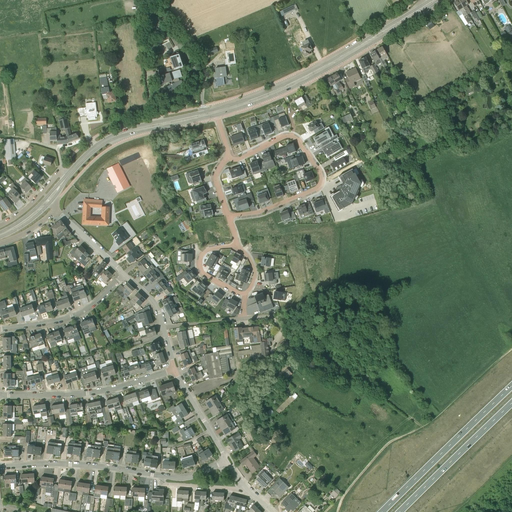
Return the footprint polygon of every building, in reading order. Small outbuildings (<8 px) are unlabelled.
[(468,16),(459,0),(454,4),(458,11),(456,12),(466,26),(468,24),(467,23),(470,22),(471,21),(468,16)] [(465,0),(459,0),(468,15),(471,13),(471,12),(467,6),(468,5),(465,0)] [(286,3),(275,8),(278,13),(288,9),(286,3)] [(480,20),(478,17),(477,15),(474,10),(471,12),(471,13),(475,20),(476,19),(478,21),(480,20)] [(425,22),(430,29),(435,26),(430,19),(425,22)] [(145,41),(147,46),(147,45),(152,44),(151,41),(153,40),(150,26),(144,27),(147,41),(145,41)] [(301,48),(305,56),(310,54),(309,54),(311,52),(311,51),(312,50),(311,47),(311,46),(310,47),(307,41),(303,43),(305,46),(301,48)] [(155,53),(153,44),(147,46),(151,59),(157,57),(155,53)] [(206,51),(208,56),(218,52),(216,47),(206,51)] [(381,63),(384,68),(387,67),(384,61),(389,58),(382,47),(377,50),(382,58),(379,59),(381,63)] [(376,66),(381,63),(379,59),(375,51),(370,54),(376,66)] [(170,58),(174,71),(181,69),(181,70),(184,69),(178,53),(177,53),(177,55),(170,58)] [(174,71),(170,58),(163,60),(167,74),(158,77),(161,85),(172,82),(173,84),(167,87),(169,92),(183,85),(181,80),(179,81),(178,78),(182,77),(180,70),(181,70),(181,69),(174,71)] [(369,66),(366,58),(361,59),(362,60),(359,61),(365,74),(367,73),(365,68),(369,66)] [(370,67),(374,75),(379,72),(375,64),(370,67)] [(225,67),(215,69),(217,78),(215,78),(215,81),(215,83),(215,82),(216,87),(224,85),(223,77),(227,77),(225,67)] [(345,80),(349,88),(355,85),(353,82),(361,79),(356,68),(346,73),(348,78),(345,80)] [(337,73),(332,77),(340,90),(343,88),(341,85),(339,82),(341,80),(340,77),(339,76),(339,77),(337,73)] [(365,75),(362,76),(368,89),(372,87),(371,84),(369,84),(365,75)] [(101,88),(102,95),(107,94),(109,103),(116,101),(114,93),(110,93),(106,77),(99,78),(101,88)] [(340,90),(332,77),(327,80),(331,86),(333,85),(335,89),(337,92),(340,90)] [(301,107),(303,110),(313,104),(311,101),(310,102),(306,95),(301,98),(300,96),(293,99),(299,108),(301,107)] [(78,109),(79,118),(87,117),(87,119),(88,119),(88,120),(95,119),(95,118),(97,118),(95,103),(85,104),(86,108),(78,109)] [(274,120),(278,133),(283,130),(283,127),(288,125),(284,113),(279,115),(280,118),(274,120)] [(57,138),(57,140),(57,144),(68,143),(79,139),(77,134),(71,136),(67,118),(65,119),(64,116),(58,117),(59,120),(62,130),(66,129),(68,137),(57,138)] [(308,126),(309,128),(308,128),(310,132),(311,131),(311,132),(317,128),(319,131),(324,128),(321,123),(319,125),(316,121),(308,126)] [(269,124),(258,127),(261,135),(264,133),(265,135),(272,133),(269,124)] [(50,140),(57,140),(57,138),(56,128),(51,129),(51,128),(47,128),(47,125),(43,126),(43,134),(50,134),(50,140)] [(258,127),(248,131),(251,140),(258,137),(258,136),(261,135),(258,127)] [(337,135),(334,136),(331,138),(327,131),(326,132),(314,139),(318,146),(321,144),(326,141),(328,144),(332,141),(338,138),(337,135)] [(234,146),(244,142),(241,133),(231,137),(234,146)] [(4,140),(6,160),(8,160),(12,160),(15,159),(13,139),(4,140)] [(189,146),(194,158),(208,153),(204,141),(189,146)] [(328,157),(339,150),(337,147),(340,145),(339,142),(335,144),(335,142),(333,143),(332,141),(328,144),(323,147),(325,150),(324,150),(326,155),(328,157)] [(286,147),(274,151),(276,156),(288,152),(288,154),(289,154),(296,152),(293,144),(286,146),(286,147)] [(336,162),(332,165),(335,170),(348,162),(345,157),(348,155),(347,152),(335,159),(336,162)] [(261,162),(264,171),(267,170),(266,168),(274,165),(273,160),(272,160),(269,153),(262,156),(264,161),(261,162)] [(293,156),(284,159),(286,163),(287,162),(291,161),(293,168),(305,164),(302,157),(294,159),(293,156)] [(43,163),(51,166),(52,160),(50,160),(51,159),(45,157),(43,163)] [(249,164),(253,175),(264,171),(261,162),(258,163),(257,162),(249,164)] [(130,187),(119,165),(107,171),(109,173),(108,174),(118,193),(130,187)] [(229,171),(232,179),(239,176),(240,179),(247,177),(245,171),(241,172),(240,168),(241,168),(240,167),(229,171)] [(303,170),(296,173),(296,175),(298,180),(305,178),(306,183),(311,181),(311,182),(314,180),(315,179),(314,177),(313,174),(312,174),(312,172),(305,175),(303,170)] [(340,191),(331,197),(341,211),(354,204),(363,185),(354,170),(339,178),(344,184),(340,191)] [(190,178),(193,185),(201,182),(197,171),(186,175),(187,179),(190,178)] [(30,179),(35,184),(41,178),(36,173),(30,179)] [(21,182),(22,184),(20,187),(25,193),(31,188),(28,185),(30,183),(25,178),(21,182)] [(295,180),(286,182),(290,193),(299,190),(296,182),(295,181),(295,180)] [(8,193),(10,195),(11,196),(12,195),(16,199),(18,197),(20,196),(16,191),(18,190),(19,191),(13,184),(9,188),(11,190),(8,193)] [(236,195),(237,198),(245,195),(243,193),(242,193),(240,186),(231,189),(234,196),(236,195)] [(195,202),(203,199),(205,198),(204,194),(205,194),(203,187),(191,191),(191,192),(189,193),(191,198),(193,197),(195,202)] [(273,196),(274,199),(280,196),(277,188),(271,190),(270,189),(267,190),(270,197),(273,196)] [(267,190),(267,189),(261,191),(262,194),(257,196),(258,200),(257,200),(258,204),(259,203),(259,204),(268,201),(267,198),(270,197),(267,190)] [(237,202),(240,211),(248,208),(247,203),(253,201),(250,193),(245,195),(237,198),(239,202),(237,202)] [(11,196),(10,195),(8,197),(15,204),(20,199),(18,197),(16,199),(12,195),(11,196)] [(316,201),(312,202),(314,206),(315,207),(314,208),(316,213),(324,210),(326,214),(330,212),(324,197),(320,199),(320,198),(315,200),(316,201)] [(5,198),(2,201),(0,198),(0,206),(0,207),(2,206),(5,211),(11,207),(5,198)] [(111,214),(109,214),(109,207),(103,207),(102,218),(89,218),(90,207),(102,207),(102,203),(91,203),(91,200),(85,199),(83,224),(108,225),(108,224),(111,224),(111,214)] [(203,210),(205,217),(213,215),(212,210),(211,211),(211,209),(212,208),(211,204),(200,206),(201,211),(203,210)] [(301,207),(297,208),(300,215),(303,214),(304,217),(309,215),(313,213),(310,205),(305,207),(305,205),(301,207)] [(284,212),(280,214),(281,217),(281,218),(282,221),(282,220),(283,221),(286,219),(287,222),(291,220),(290,219),(295,217),(293,211),(288,213),(288,211),(286,211),(284,212)] [(191,228),(186,220),(182,223),(186,230),(191,228)] [(61,221),(57,223),(60,227),(60,228),(62,231),(62,232),(64,235),(64,236),(67,234),(68,236),(71,233),(61,221)] [(60,227),(57,223),(52,228),(58,235),(56,236),(59,239),(64,235),(62,232),(62,231),(60,228),(60,227)] [(113,234),(118,241),(116,242),(119,246),(129,238),(122,228),(113,234)] [(53,260),(51,237),(42,238),(35,239),(37,246),(40,246),(46,245),(47,260),(53,260)] [(129,252),(137,247),(136,246),(141,243),(136,237),(132,240),(133,241),(130,243),(123,248),(127,253),(125,254),(126,255),(129,252)] [(26,244),(27,250),(29,250),(30,254),(36,252),(35,248),(34,243),(26,244)] [(70,253),(77,260),(86,251),(81,246),(78,249),(75,247),(70,253)] [(17,261),(13,247),(0,250),(0,259),(6,258),(6,257),(9,256),(11,262),(7,263),(9,269),(13,268),(12,266),(18,264),(17,261)] [(137,247),(129,252),(132,255),(127,259),(130,263),(133,261),(134,262),(143,255),(137,247)] [(86,251),(77,260),(85,267),(89,262),(87,260),(91,255),(86,251)] [(181,255),(181,262),(192,262),(192,255),(190,255),(190,251),(181,251),(181,255)] [(239,267),(239,266),(242,261),(239,260),(241,256),(236,253),(232,261),(237,263),(236,265),(239,267)] [(137,265),(140,269),(152,259),(148,254),(142,258),(144,260),(137,265)] [(211,254),(208,259),(216,264),(219,259),(221,260),(222,256),(217,254),(215,257),(211,254)] [(262,257),(261,266),(264,266),(264,265),(265,265),(265,266),(270,267),(271,258),(266,258),(266,259),(265,258),(262,257)] [(152,259),(140,269),(143,273),(145,271),(147,272),(155,266),(158,263),(153,258),(152,259)] [(208,270),(213,272),(215,270),(213,269),(216,264),(208,259),(205,265),(210,267),(208,270)] [(97,279),(100,275),(103,270),(107,264),(103,261),(95,272),(94,271),(93,272),(91,275),(97,279)] [(155,266),(147,272),(148,274),(146,276),(149,280),(159,271),(155,266)] [(224,281),(229,271),(221,267),(218,272),(221,274),(219,278),(224,281)] [(242,269),(240,275),(248,277),(250,272),(242,269)] [(100,275),(101,276),(101,277),(104,280),(102,281),(106,285),(110,281),(110,280),(109,281),(108,280),(112,275),(107,270),(105,272),(103,270),(100,275)] [(156,280),(157,282),(162,278),(160,276),(162,275),(159,271),(149,280),(152,283),(156,280)] [(185,271),(181,274),(188,283),(196,277),(191,271),(188,274),(185,271)] [(269,281),(269,285),(277,284),(276,280),(275,280),(274,273),(264,274),(265,282),(269,281)] [(246,283),(248,277),(240,275),(237,274),(235,279),(246,283)] [(155,287),(158,290),(165,284),(162,281),(163,280),(162,278),(157,282),(158,283),(155,287)] [(199,290),(196,293),(201,297),(204,293),(203,292),(208,287),(202,282),(201,283),(197,280),(191,288),(194,285),(199,290)] [(135,290),(131,286),(127,283),(123,288),(121,286),(116,290),(122,296),(123,296),(122,297),(125,299),(126,298),(128,296),(135,290)] [(165,284),(158,290),(161,294),(164,292),(167,295),(173,292),(169,287),(168,288),(165,284)] [(70,285),(67,286),(69,292),(71,291),(72,294),(74,302),(81,299),(77,287),(71,289),(70,285)] [(67,286),(66,286),(63,287),(64,287),(65,292),(62,293),(64,296),(60,297),(62,301),(65,308),(71,306),(68,299),(66,293),(69,292),(67,286)] [(82,286),(77,287),(81,299),(87,297),(84,289),(84,290),(82,286)] [(211,294),(206,300),(209,302),(211,300),(216,305),(223,297),(217,292),(213,296),(211,294)] [(275,292),(274,299),(285,301),(286,293),(275,292)] [(133,306),(142,296),(138,293),(132,299),(129,302),(130,303),(133,306)] [(263,293),(254,296),(258,305),(261,304),(262,307),(272,304),(268,294),(264,296),(263,293)] [(142,296),(133,306),(137,310),(146,300),(142,296)] [(162,302),(164,307),(178,300),(176,296),(171,299),(170,297),(162,302)] [(231,299),(226,308),(233,311),(237,303),(231,299)] [(164,307),(167,311),(175,308),(173,305),(179,302),(178,300),(164,307)] [(8,309),(7,306),(6,306),(5,301),(0,302),(0,308),(0,309),(4,319),(10,317),(8,309)] [(62,301),(56,303),(58,311),(65,308),(62,301)] [(50,302),(44,304),(47,312),(53,310),(50,302)] [(47,312),(44,304),(38,307),(41,314),(47,312)] [(32,305),(26,307),(29,315),(35,313),(32,305)] [(16,315),(14,307),(8,309),(10,317),(16,315)] [(29,315),(26,307),(20,309),(22,317),(29,315)] [(175,308),(167,311),(170,317),(177,313),(178,314),(184,311),(182,307),(176,310),(175,308)] [(125,314),(123,315),(125,319),(134,315),(132,311),(125,315),(125,314)] [(139,314),(141,320),(151,317),(149,311),(139,314)] [(134,315),(125,319),(127,323),(136,318),(134,315)] [(151,317),(141,320),(142,324),(143,326),(153,323),(151,317)] [(92,319),(87,321),(89,329),(95,327),(92,319)] [(89,329),(87,321),(80,323),(83,331),(89,329)] [(76,325),(70,327),(73,335),(79,333),(76,325)] [(73,335),(70,327),(64,330),(66,337),(67,339),(65,340),(67,346),(69,345),(68,341),(74,338),(73,335)] [(255,343),(260,343),(263,342),(262,337),(260,338),(260,335),(263,335),(262,330),(259,331),(258,329),(259,329),(259,328),(258,328),(258,327),(252,328),(254,343),(255,343)] [(236,345),(243,345),(242,329),(241,328),(234,329),(236,345)] [(250,343),(254,343),(252,328),(242,329),(243,345),(250,344),(250,343)] [(146,331),(145,332),(146,335),(141,337),(142,340),(151,337),(151,336),(156,335),(154,329),(146,331)] [(59,331),(53,333),(56,341),(62,339),(59,331)] [(178,333),(179,341),(189,338),(188,331),(178,333)] [(38,346),(40,350),(45,348),(43,341),(41,333),(35,336),(38,346)] [(56,341),(53,333),(47,336),(50,343),(56,341)] [(32,349),(38,346),(35,336),(29,338),(31,345),(31,346),(32,349)] [(189,338),(179,341),(181,348),(191,346),(189,338)] [(261,345),(260,345),(263,366),(271,359),(269,357),(268,348),(271,348),(270,342),(270,341),(267,342),(263,342),(260,343),(261,345)] [(152,352),(159,350),(161,349),(159,342),(150,345),(152,352)] [(11,344),(3,344),(3,351),(11,351),(11,353),(15,353),(15,344),(11,344)] [(250,350),(237,352),(238,356),(253,354),(254,362),(262,360),(260,345),(250,346),(250,350)] [(156,358),(156,360),(164,358),(162,352),(160,353),(159,350),(152,352),(154,358),(156,358)] [(180,355),(183,361),(192,357),(191,354),(190,351),(190,350),(186,351),(185,350),(179,352),(181,355),(180,355)] [(219,352),(213,353),(207,354),(205,354),(205,356),(206,360),(207,365),(207,368),(208,372),(209,379),(223,377),(222,373),(219,352)] [(106,364),(107,368),(110,376),(116,374),(112,363),(115,362),(113,356),(110,356),(110,357),(111,360),(112,362),(106,364)] [(192,357),(183,361),(185,367),(195,362),(194,360),(192,357)] [(164,358),(156,360),(154,361),(155,364),(156,363),(157,368),(161,366),(161,365),(166,363),(164,358)] [(51,373),(52,376),(54,383),(61,381),(58,374),(57,371),(60,371),(57,360),(53,360),(57,371),(51,373)] [(147,361),(144,362),(147,371),(152,370),(150,362),(147,363),(147,361)] [(139,364),(134,366),(136,374),(139,373),(139,374),(142,373),(139,366),(139,364)] [(187,371),(190,376),(197,373),(195,370),(198,369),(197,366),(187,371)] [(27,376),(26,367),(23,368),(23,372),(25,380),(26,381),(28,381),(29,385),(35,384),(33,375),(33,374),(27,376)] [(91,381),(88,370),(87,367),(78,369),(83,384),(91,381)] [(107,368),(101,369),(103,378),(110,376),(107,368)] [(131,375),(128,368),(123,370),(120,371),(122,377),(125,376),(126,378),(128,378),(128,376),(131,375)] [(197,373),(190,376),(193,382),(199,379),(203,377),(202,375),(208,372),(207,368),(205,369),(201,371),(197,373)] [(88,370),(91,381),(98,380),(94,369),(88,370)] [(287,369),(278,378),(283,383),(292,374),(287,369)] [(69,372),(70,374),(73,382),(79,380),(77,372),(76,370),(74,370),(73,371),(69,372)] [(22,378),(22,380),(25,380),(23,372),(16,372),(16,374),(21,374),(21,375),(22,375),(22,378)] [(40,373),(33,375),(35,384),(42,382),(40,375),(40,373)] [(45,375),(46,378),(48,385),(54,383),(52,376),(51,373),(45,375)] [(70,374),(64,376),(67,384),(73,382),(70,374)] [(15,380),(4,380),(4,387),(8,387),(8,389),(15,388),(15,380)] [(172,382),(166,385),(170,396),(171,396),(172,395),(173,394),(173,393),(176,392),(172,382)] [(170,396),(166,385),(159,387),(163,396),(165,396),(166,396),(168,397),(169,396),(170,396)] [(139,393),(142,403),(145,402),(148,401),(148,402),(152,400),(152,401),(158,398),(155,390),(149,392),(148,390),(144,392),(144,391),(139,393)] [(133,406),(139,404),(136,393),(130,395),(133,406)] [(129,407),(133,406),(130,395),(123,397),(126,405),(126,407),(129,406),(129,407)] [(205,402),(209,409),(220,403),(216,396),(205,402)] [(114,407),(115,411),(122,409),(118,398),(112,400),(114,407)] [(108,409),(114,407),(112,400),(106,402),(108,409)] [(100,401),(94,403),(97,414),(102,413),(102,414),(103,414),(100,401)] [(97,414),(94,403),(88,404),(90,415),(87,416),(89,427),(92,426),(90,419),(97,417),(96,414),(97,414)] [(171,413),(176,409),(178,413),(185,409),(182,403),(175,408),(173,405),(167,409),(169,412),(171,413)] [(220,403),(209,409),(213,416),(224,410),(220,403)] [(40,414),(41,417),(47,416),(47,413),(45,404),(39,405),(40,414)] [(58,405),(59,413),(59,416),(66,415),(66,416),(65,416),(67,427),(70,427),(70,426),(69,423),(68,416),(67,410),(65,410),(64,404),(58,405)] [(70,409),(67,410),(68,416),(69,423),(70,426),(73,426),(72,423),(71,416),(78,415),(77,413),(77,412),(76,404),(69,405),(70,409)] [(178,413),(175,415),(177,419),(176,420),(175,421),(177,423),(175,424),(176,425),(175,426),(176,427),(184,422),(183,421),(181,419),(188,415),(185,409),(178,413)] [(216,421),(220,428),(231,422),(233,420),(229,413),(216,421)] [(231,422),(220,428),(224,435),(233,430),(234,433),(239,430),(237,427),(235,428),(231,422)] [(182,437),(184,441),(188,438),(195,434),(191,428),(185,432),(183,429),(180,431),(183,437),(182,437)] [(245,451),(247,448),(249,447),(248,444),(243,447),(239,439),(241,438),(239,433),(227,440),(229,445),(231,444),(235,451),(243,447),(245,451)] [(75,444),(74,454),(80,455),(80,456),(81,448),(82,445),(81,445),(82,442),(78,441),(78,444),(75,444)] [(47,453),(54,454),(55,443),(48,442),(47,446),(48,446),(47,454),(47,453)] [(95,446),(93,457),(99,458),(100,458),(101,450),(100,450),(101,443),(95,442),(94,446),(95,446)] [(55,443),(54,454),(60,455),(60,456),(62,444),(55,443)] [(67,454),(74,454),(75,444),(75,443),(74,444),(68,443),(67,447),(68,447),(67,454)] [(114,445),(107,444),(107,448),(105,459),(106,459),(112,460),(114,446),(114,445)] [(87,456),(93,457),(95,446),(94,446),(91,445),(90,449),(87,449),(86,457),(87,457),(87,456)] [(114,446),(112,460),(119,460),(119,461),(120,453),(121,447),(114,446)] [(249,447),(247,448),(251,454),(240,461),(243,465),(245,464),(252,473),(259,468),(252,459),(257,455),(254,451),(251,446),(249,447)] [(207,458),(204,452),(202,449),(197,453),(198,455),(202,461),(207,458)] [(209,449),(204,452),(207,458),(213,455),(209,449)] [(125,461),(132,462),(133,451),(129,451),(129,454),(126,454),(125,462),(125,461)] [(144,466),(150,467),(152,456),(152,454),(147,453),(147,452),(143,452),(142,458),(145,459),(144,466)] [(192,455),(186,457),(189,466),(195,465),(193,458),(192,455)] [(189,466),(186,457),(180,459),(181,462),(183,468),(189,466)] [(269,481),(262,474),(259,477),(258,477),(258,478),(256,480),(263,487),(269,481)] [(40,488),(46,489),(48,478),(41,477),(40,485),(40,488),(37,488),(36,495),(39,495),(40,488)] [(50,497),(54,498),(55,489),(53,488),(54,479),(48,478),(46,489),(46,490),(51,490),(50,497)] [(54,498),(53,501),(57,502),(58,491),(64,492),(66,481),(59,480),(58,489),(55,489),(54,498)] [(64,492),(69,493),(70,493),(70,490),(71,490),(72,482),(66,481),(64,492)] [(277,482),(268,492),(271,495),(274,492),(280,497),(286,491),(277,482)] [(82,495),(88,496),(89,493),(90,484),(84,483),(83,492),(82,495)] [(90,503),(89,511),(88,511),(92,511),(93,504),(94,504),(95,497),(100,498),(102,486),(96,485),(94,493),(94,497),(91,496),(90,503)] [(109,487),(102,486),(100,498),(106,499),(107,495),(109,487)] [(333,490),(339,496),(341,493),(336,488),(333,490)] [(152,499),(163,500),(164,490),(156,489),(156,492),(153,491),(152,499)] [(288,496),(281,503),(286,508),(285,508),(288,511),(291,509),(293,511),(298,506),(294,501),(296,498),(292,494),(289,496),(288,496)] [(239,509),(238,511),(244,511),(245,510),(243,510),(244,507),(245,507),(247,500),(241,499),(239,509)]
